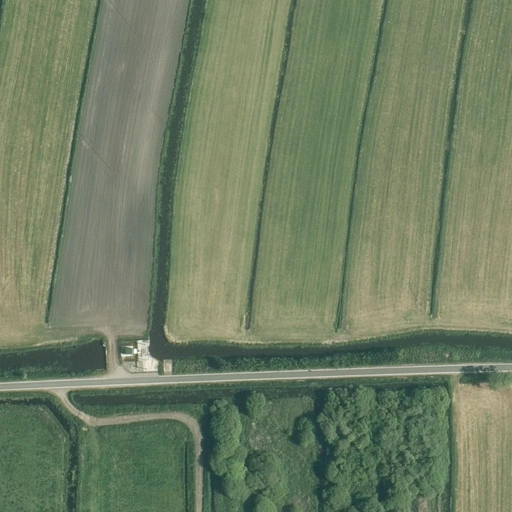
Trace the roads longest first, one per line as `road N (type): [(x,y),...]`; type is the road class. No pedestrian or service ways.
road 1 (unclassified): [(0,387),(511,367)]
road 2 (track): [(197,511),(192,422),(170,415),(87,420),(56,384)]
